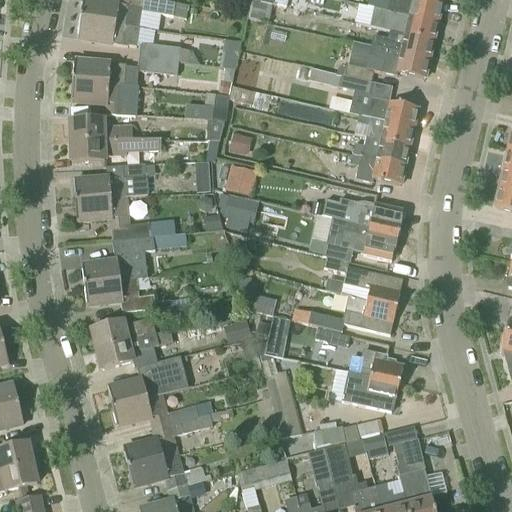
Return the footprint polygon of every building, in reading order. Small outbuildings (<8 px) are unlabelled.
[(82,1),(80,22),(138,31),(140,14),(173,20),(175,6),(150,2),(150,1),(144,0),(119,0),(117,8),(82,1)] [(387,0),(385,13),(395,16),(436,25),(441,5),(418,0),(412,0),(411,9),(398,6),(399,1),(395,0),(387,0)] [(251,3),(251,7),(248,21),(269,26),(272,7),(251,3)] [(391,24),(389,34),(432,44),(436,25),(395,16),(385,13),(383,22),(391,24)] [(139,31),(138,31),(80,22),(77,42),(110,47),(110,48),(127,50),(127,49),(136,50),(139,31)] [(373,38),(370,50),(428,63),(432,44),(389,34),(387,42),(373,38)] [(140,46),(139,61),(178,65),(180,51),(140,46)] [(423,83),(428,63),(370,50),(364,71),(347,67),(346,67),(345,71),(339,70),(337,78),(371,86),(373,74),(396,79),(397,77),(423,83)] [(188,53),(180,52),(178,65),(186,66),(188,53)] [(240,53),(237,80),(258,83),(261,55),(240,53)] [(139,61),(137,74),(176,79),(178,65),(139,61)] [(73,85),(125,88),(126,68),(75,64),(73,85)] [(313,73),(295,69),(292,80),(310,84),(313,73)] [(313,73),(310,84),(334,90),(337,78),(313,73)] [(368,98),(371,86),(337,78),(334,90),(353,94),(368,98)] [(223,83),(220,96),(229,98),(231,85),(223,83)] [(125,88),(73,85),(71,105),(105,106),(104,117),(135,119),(136,90),(125,89),(125,88)] [(266,115),(270,99),(232,90),(230,100),(229,102),(252,108),(252,111),(266,115)] [(348,116),(358,119),(413,131),(418,111),(371,101),(368,98),(353,94),(348,116)] [(210,110),(208,124),(224,125),(229,102),(230,100),(211,98),(210,110)] [(182,122),(208,124),(210,110),(183,108),(182,122)] [(368,130),(365,141),(408,151),(413,131),(358,119),(356,127),(368,130)] [(70,124),(71,145),(132,143),(131,128),(106,129),(105,124),(70,124)] [(205,144),(210,144),(219,145),(224,125),(208,124),(205,144)] [(242,155),(245,139),(234,137),(230,152),(242,155)] [(404,169),(408,151),(365,141),(363,150),(355,148),(353,157),(404,169)] [(132,143),(71,145),(71,166),(105,164),(105,161),(126,160),(126,156),(161,155),(161,144),(132,143)] [(400,189),(404,169),(353,157),(353,158),(350,157),(348,167),(357,169),(354,183),(370,187),(371,183),(400,189)] [(193,181),(206,180),(206,165),(192,166),(193,181)] [(76,205),(127,202),(127,200),(147,199),(146,180),(145,169),(145,168),(107,171),(108,183),(74,184),(76,205)] [(243,171),(231,168),(225,193),(237,196),(243,171)] [(499,192),(511,194),(511,175),(504,173),(499,192)] [(511,194),(499,192),(495,211),(511,215),(511,194)] [(227,203),(225,211),(221,226),(243,231),(244,225),(250,203),(228,198),(227,203)] [(127,202),(76,205),(77,225),(111,222),(112,244),(150,241),(149,227),(129,228),(127,202)] [(321,219),(331,222),(399,238),(402,222),(394,220),(395,214),(387,213),(387,210),(375,208),(362,204),(355,206),(339,202),(338,206),(326,203),(321,219)] [(323,207),(313,204),(311,216),(320,218),(323,207)] [(216,218),(202,220),(204,233),(220,231),(216,218)] [(331,222),(323,257),(323,260),(326,261),(348,266),(349,263),(351,263),(352,254),(363,257),(363,259),(392,265),(394,255),(396,255),(399,238),(331,222)] [(82,269),(85,289),(136,282),(132,257),(154,254),(154,251),(185,249),(184,238),(150,241),(112,244),(115,265),(82,269)] [(249,248),(235,245),(232,260),(247,263),(249,248)] [(340,298),(348,300),(396,312),(403,284),(347,270),(348,266),(326,261),(323,272),(345,277),(340,298)] [(250,280),(237,283),(242,302),(255,299),(250,280)] [(124,316),(151,313),(150,299),(138,301),(136,282),(85,289),(87,309),(121,305),(124,316)] [(276,302),(256,297),(255,299),(252,313),(272,318),(276,302)] [(153,299),(150,299),(151,313),(164,311),(170,310),(169,303),(163,304),(163,300),(154,302),(153,299)] [(348,300),(342,323),(341,327),(389,339),(392,327),(396,312),(348,300)] [(216,305),(196,308),(195,307),(170,310),(164,311),(166,326),(197,321),(197,316),(217,314),(216,305)] [(312,316),(309,329),(318,331),(324,332),(327,319),(312,316)] [(157,338),(154,326),(152,320),(127,327),(126,324),(91,333),(96,353),(157,338)] [(289,324),(272,320),(263,356),(283,360),(289,324)] [(228,348),(252,340),(247,323),(223,330),(228,348)] [(325,346),(327,347),(330,334),(324,332),(318,331),(315,343),(325,345),(325,346)] [(173,345),(170,334),(157,338),(160,349),(173,345)] [(344,337),(330,334),(327,347),(349,352),(352,339),(344,337)] [(154,350),(160,349),(157,338),(96,353),(101,373),(135,365),(137,372),(138,372),(158,366),(154,350)] [(511,339),(504,338),(500,355),(502,356),(511,386),(511,385),(511,339)] [(256,359),(252,344),(243,346),(247,361),(256,359)] [(0,368),(9,367),(4,347),(0,348),(0,368)] [(362,354),(357,376),(400,386),(403,371),(394,369),(395,364),(387,362),(388,359),(362,354)] [(315,452),(345,445),(345,447),(349,446),(359,443),(355,429),(342,432),(342,430),(336,431),(336,425),(319,428),(320,434),(313,436),(313,432),(300,434),(285,375),(295,378),(294,379),(330,388),(334,372),(282,361),(283,360),(263,356),(263,357),(258,360),(269,403),(277,432),(285,463),(307,457),(316,455),(315,452)] [(112,411),(162,399),(162,398),(188,391),(180,361),(158,366),(138,372),(140,383),(107,392),(112,411)] [(397,402),(400,386),(357,376),(357,377),(347,375),(340,405),(390,415),(393,401),(397,402)] [(0,412),(18,408),(13,388),(0,391),(0,412)] [(153,433),(197,421),(194,409),(167,417),(162,399),(112,411),(117,431),(150,422),(153,433)] [(267,435),(277,432),(269,403),(256,406),(260,420),(263,419),(267,435)] [(204,419),(201,407),(194,409),(197,421),(204,419)] [(0,432),(23,427),(18,408),(0,412),(0,432)] [(222,423),(233,420),(231,413),(219,416),(222,423)] [(209,418),(211,425),(220,423),(218,415),(213,416),(209,417),(209,418)] [(128,471),(178,459),(173,440),(212,429),(211,425),(209,418),(204,419),(197,421),(153,433),(156,444),(123,452),(128,471)] [(355,429),(358,438),(382,433),(380,423),(355,429)] [(388,458),(386,450),(383,438),(363,442),(367,456),(369,463),(388,458)] [(397,469),(396,469),(398,480),(424,473),(416,443),(392,449),(397,469)] [(0,474),(33,467),(27,446),(0,453),(0,474)] [(348,461),(352,460),(349,446),(345,447),(324,453),(339,511),(343,511),(352,510),(352,511),(380,511),(375,489),(367,491),(359,493),(358,487),(355,478),(352,478),(348,461)] [(310,511),(306,497),(297,500),(299,511),(339,511),(324,453),(316,455),(307,457),(308,463),(315,490),(317,490),(321,509),(310,511)] [(182,476),(178,459),(128,471),(133,491),(166,482),(169,494),(185,489),(205,483),(202,471),(182,476)] [(291,483),(287,468),(285,463),(250,472),(254,489),(255,493),(291,483)] [(0,474),(0,496),(38,486),(33,467),(0,474)] [(434,511),(425,477),(400,483),(407,511),(434,511)] [(407,511),(400,483),(375,489),(380,511),(407,511)] [(191,511),(185,489),(169,494),(172,505),(142,511),(191,511)] [(255,493),(254,489),(241,492),(246,511),(247,511),(246,511),(259,511),(259,508),(258,508),(254,494),(255,493)] [(299,511),(297,500),(283,503),(285,511),(299,511)] [(44,511),(41,501),(17,507),(18,511),(44,511)]
